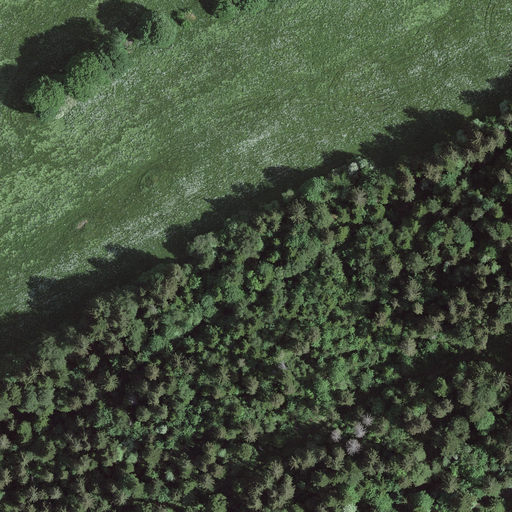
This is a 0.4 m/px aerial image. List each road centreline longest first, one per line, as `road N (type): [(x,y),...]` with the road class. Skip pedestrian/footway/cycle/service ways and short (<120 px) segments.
road 1 (track): [(0,459),(183,334),(511,146)]
road 2 (track): [(176,511),(365,395),(511,326)]
